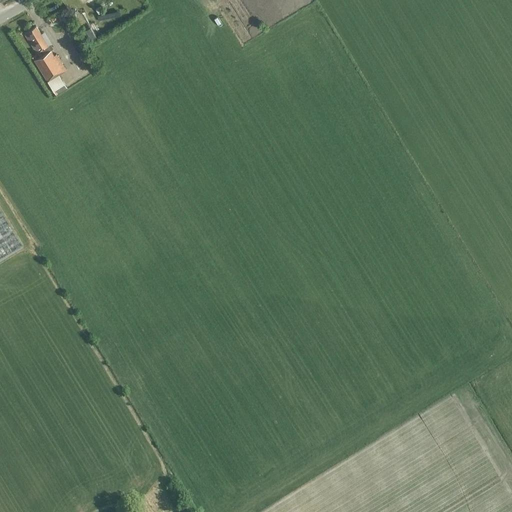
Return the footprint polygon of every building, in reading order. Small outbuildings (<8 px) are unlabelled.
[(108,9),(114,6),(111,0),(106,2),(108,9)] [(101,21),(108,16),(102,6),(95,11),(101,21)] [(36,27),(24,34),(34,50),(35,49),(40,58),(34,61),(48,83),(67,71),(56,54),(54,56),(36,27)] [(85,30),(92,41),(97,38),(91,27),(85,30)] [(61,79),(50,86),(56,95),(67,88),(61,79)] [(0,209),(0,260),(23,246),(0,209)] [(14,276),(53,259),(45,243),(7,261),(14,276)] [(55,259),(17,279),(25,295),(63,275),(55,259)] [(4,268),(0,270),(0,288),(12,282),(4,268)] [(64,277),(27,297),(35,312),(72,292),(64,277)] [(0,331),(32,314),(24,300),(0,313),(0,331)] [(52,338),(90,321),(85,310),(47,327),(52,338)] [(71,370),(77,383),(86,379),(80,366),(71,370)]
